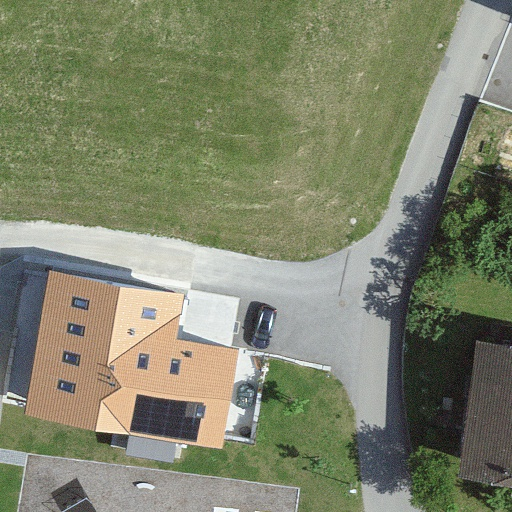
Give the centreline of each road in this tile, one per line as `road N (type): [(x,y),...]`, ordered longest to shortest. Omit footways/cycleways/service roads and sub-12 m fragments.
road 1 (residential): [(373,297),(0,245)]
road 2 (residential): [(475,0),(373,297)]
road 3 (residential): [(373,297),(369,373),(385,511)]
